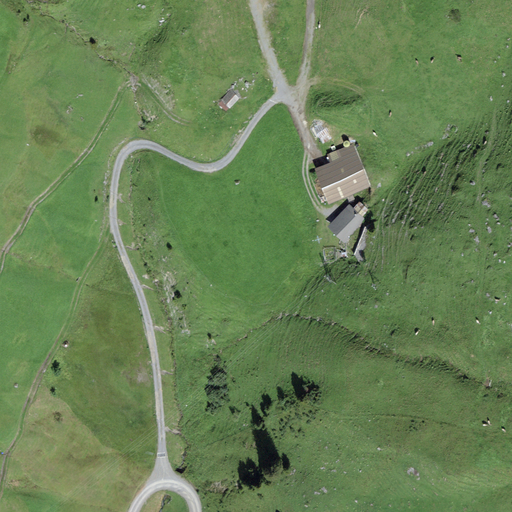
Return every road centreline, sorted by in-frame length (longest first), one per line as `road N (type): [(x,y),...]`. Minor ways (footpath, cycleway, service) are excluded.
road 1 (track): [(165,485),(149,328),(113,222),(123,155),(142,145),(214,169),(282,99),(299,115),(314,157)]
road 2 (track): [(0,500),(5,456),(113,222)]
